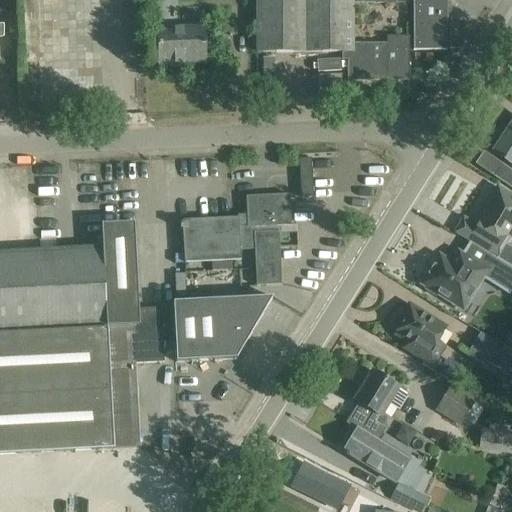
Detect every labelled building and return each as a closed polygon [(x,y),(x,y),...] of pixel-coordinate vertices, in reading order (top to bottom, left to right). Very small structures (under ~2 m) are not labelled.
[(256,0),(256,33),(257,53),(347,52),(353,52),(353,44),(353,3),(352,0),(256,0)] [(412,0),(413,31),(414,51),(446,51),(445,0),(412,0)] [(461,50),(461,26),(449,26),(449,50),(461,50)] [(204,28),(157,30),(158,68),(173,68),(173,64),(205,63),(204,46),(210,43),(212,37),(210,31),(204,29),(204,28)] [(353,52),(347,52),(347,81),(409,81),(409,61),(409,37),(388,37),(388,44),(353,44),(353,52)] [(511,123),(493,152),(511,164),(511,123)] [(511,172),(501,165),(493,177),(511,189),(511,172)] [(511,202),(499,194),(475,234),(482,238),(477,247),(511,268),(511,249),(500,242),(511,222),(511,202)] [(247,218),(182,221),(184,264),(241,260),(240,250),(254,249),(256,286),(281,285),(278,227),(291,226),(289,195),(246,197),(247,218)] [(102,246),(0,252),(0,454),(114,448),(136,447),(140,447),(135,364),(164,363),(161,308),(138,310),(134,224),(101,225),(102,246)] [(434,266),(422,285),(426,287),(425,289),(436,296),(437,294),(465,312),(485,280),(510,294),(511,291),(511,268),(492,256),(484,269),(463,256),(458,253),(451,264),(444,260),(439,269),(434,266)] [(173,299),(203,298),(203,276),(173,276),(173,299)] [(272,298),(173,303),(176,363),(236,360),(272,298)] [(404,321),(395,335),(407,342),(403,349),(432,367),(430,370),(435,373),(452,385),(454,386),(464,371),(445,358),(442,362),(437,359),(445,347),(444,346),(443,347),(436,343),(445,328),(409,305),(400,319),(404,321)] [(457,322),(453,333),(473,340),(477,328),(457,322)] [(511,353),(495,343),(484,361),(510,377),(511,375),(511,353)] [(358,404),(346,423),(378,442),(385,430),(382,428),(387,419),(381,415),(398,388),(390,382),(372,372),(355,401),(358,404)] [(437,409),(462,425),(465,421),(473,426),(484,409),(475,403),(476,401),(452,385),(437,409)] [(479,450),(511,455),(511,432),(502,431),(503,425),(490,422),(488,429),(482,428),(479,450)] [(378,442),(346,423),(346,424),(357,431),(344,452),(346,453),(345,455),(349,457),(349,456),(395,483),(408,461),(412,452),(384,436),(380,444),(378,442)] [(400,425),(392,438),(406,446),(414,433),(400,425)] [(303,464),(292,487),(337,510),(349,487),(303,464)] [(423,511),(429,501),(399,486),(392,500),(416,511),(423,511)]
